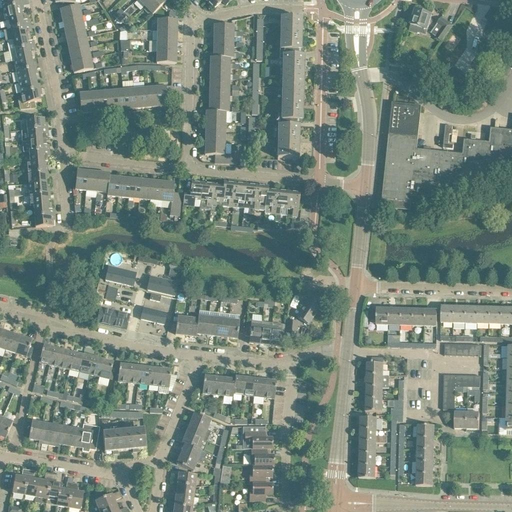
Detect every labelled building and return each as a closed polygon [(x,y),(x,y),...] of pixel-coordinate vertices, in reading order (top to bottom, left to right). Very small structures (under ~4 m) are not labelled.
[(18,0),(0,0),(2,9),(22,5),(21,0),(20,0),(19,0),(18,0)] [(166,2),(164,0),(152,0),(145,8),(152,15),(166,2)] [(207,0),(206,2),(214,9),(222,2),(226,6),(231,0),(207,0)] [(22,5),(2,9),(5,20),(22,16),(21,12),(24,11),(22,5)] [(62,21),(81,17),(79,6),(60,10),(62,21)] [(410,25),(411,26),(409,32),(418,35),(418,33),(425,36),(433,11),(419,7),(418,11),(415,10),(413,18),(410,17),(408,23),(411,24),(410,25)] [(120,9),(113,17),(117,20),(124,13),(120,9)] [(117,20),(120,23),(127,16),(124,13),(117,20)] [(22,16),(5,20),(5,21),(8,20),(10,30),(30,26),(29,20),(26,21),(25,15),(22,16)] [(64,32),(84,28),(83,23),(81,17),(62,21),(64,32)] [(300,77),(300,60),(301,56),(298,56),(298,31),(301,31),(301,19),(281,18),(280,51),(283,51),(281,126),(278,126),(278,159),(298,160),(298,148),(295,148),(296,122),(299,122),(300,101),(302,101),(303,78),(300,77)] [(452,22),(449,20),(448,23),(441,18),(437,24),(443,28),(435,38),(441,42),(452,26),(451,25),(452,22)] [(177,32),(177,21),(157,20),(157,31),(177,32)] [(119,32),(120,33),(127,31),(131,30),(127,25),(119,30),(120,31),(119,32)] [(12,41),(30,37),(29,32),(31,31),(30,26),(10,30),(12,41)] [(243,37),(243,33),(233,32),(233,26),(214,26),(214,37),(243,37)] [(86,38),(84,28),(64,32),(67,42),(86,38)] [(176,43),(177,32),(157,31),(157,42),(176,43)] [(30,37),(12,41),(7,42),(9,52),(35,47),(33,41),(31,42),(30,37)] [(233,37),(243,38),(243,37),(214,37),(213,47),(233,48),(233,37)] [(86,38),(67,42),(69,53),(88,49),(86,38)] [(176,54),(176,43),(157,42),(157,53),(176,54)] [(129,43),(120,43),(121,52),(129,52),(129,43)] [(36,53),(35,47),(9,52),(11,62),(14,62),(34,58),(33,53),(36,53)] [(213,47),(213,58),(233,59),(233,48),(213,47)] [(69,53),(71,64),(90,60),(88,49),(69,53)] [(156,64),(166,64),(176,65),(176,54),(157,53),(156,64)] [(35,59),(34,58),(14,62),(16,73),(36,69),(35,63),(32,64),(31,59),(35,59)] [(233,59),(213,58),(210,58),(210,69),(229,69),(230,59),(233,59)] [(93,70),(90,60),(71,64),(74,74),(93,70)] [(36,69),(16,73),(18,84),(36,80),(35,75),(37,74),(36,69)] [(210,69),(210,80),(229,80),(229,69),(210,69)] [(471,80),(455,69),(446,82),(462,93),(471,80)] [(36,80),(18,84),(21,94),(40,90),(39,84),(37,85),(36,80)] [(210,80),(209,91),(229,91),(229,80),(210,80)] [(166,87),(165,87),(155,88),(157,108),(168,107),(166,89),(166,87)] [(146,109),(157,108),(155,88),(144,89),(146,109)] [(135,109),(146,109),(144,89),(133,90),(135,109)] [(20,111),(36,110),(34,103),(40,101),(39,96),(42,95),(40,90),(21,94),(22,100),(18,101),(20,111)] [(124,110),(135,109),(133,90),(123,91),(124,110)] [(113,111),(124,110),(123,91),(112,92),(113,111)] [(209,91),(209,101),(229,102),(238,102),(238,97),(229,97),(229,91),(209,91)] [(113,111),(112,92),(101,93),(102,112),(113,111)] [(92,113),(102,112),(101,93),(90,94),(92,113)] [(81,114),(92,113),(90,94),(79,95),(81,114)] [(209,101),(209,112),(228,113),(229,102),(209,101)] [(464,157),(415,152),(419,109),(394,106),(383,207),(409,210),(410,195),(461,201),(463,186),(488,189),(489,175),(511,177),(511,133),(492,131),(491,145),(466,143),(464,157)] [(206,112),(205,123),(225,124),(225,113),(228,113),(209,112),(206,112)] [(26,120),(27,131),(47,130),(47,124),(44,124),(44,119),(26,120)] [(205,123),(205,134),(225,134),(225,124),(205,123)] [(27,131),(21,132),(22,143),(46,141),(45,135),(48,135),(47,130),(27,131)] [(205,145),(225,145),(225,134),(205,134),(205,145)] [(46,146),(46,141),(22,143),(23,153),(29,153),(49,151),(49,145),(46,146)] [(214,164),(237,165),(238,156),(224,155),(225,145),(205,145),(205,156),(215,156),(214,164)] [(50,157),(49,151),(29,153),(30,163),(27,163),(27,164),(48,162),(47,157),(50,157)] [(48,163),(48,162),(27,164),(28,175),(48,173),(47,167),(45,167),(44,163),(48,163)] [(75,191),(86,192),(88,172),(77,171),(75,191)] [(86,192),(97,193),(99,173),(88,172),(86,192)] [(48,179),(48,173),(28,175),(28,185),(46,184),(46,179),(48,179)] [(97,193),(107,194),(107,197),(109,177),(110,174),(99,173),(97,193)] [(107,197),(118,198),(120,178),(109,177),(107,197)] [(120,178),(118,198),(129,199),(127,208),(128,208),(131,179),(120,178)] [(131,179),(128,208),(132,209),(133,200),(140,200),(142,180),(131,179)] [(151,201),(152,182),(142,180),(140,200),(151,201)] [(163,183),(152,182),(151,201),(161,202),(163,183)] [(179,217),(180,204),(181,194),(173,194),(174,184),(163,183),(161,202),(171,203),(170,217),(179,217)] [(183,206),(194,207),(200,208),(200,210),(202,184),(191,183),(190,194),(184,194),(183,206)] [(222,208),(222,207),(224,183),(223,186),(213,185),(211,211),(210,213),(215,213),(216,207),(222,208)] [(222,207),(233,208),(235,184),(224,183),(222,207)] [(29,196),(50,194),(49,189),(47,189),(46,184),(28,185),(29,196)] [(200,210),(211,211),(213,185),(202,184),(200,210)] [(233,208),(238,209),(244,209),(246,185),(235,184),(233,208)] [(244,209),(249,210),(254,210),(256,187),(246,185),(244,209)] [(254,210),(259,211),(265,211),(264,214),(265,214),(267,188),(256,187),(254,210)] [(276,215),(278,192),(267,191),(268,188),(267,188),(265,214),(271,215),(276,215)] [(276,215),(280,216),(281,209),(287,210),(288,193),(278,192),(276,215)] [(287,210),(293,210),(292,217),(297,218),(299,194),(288,193),(287,210)] [(50,200),(50,194),(29,196),(30,206),(48,205),(47,200),(50,200)] [(34,217),(55,216),(54,210),(52,210),(51,204),(48,205),(30,206),(30,207),(33,207),(34,217)] [(34,217),(34,218),(35,228),(53,227),(53,222),(55,221),(55,216),(34,217)] [(108,268),(105,281),(132,288),(134,282),(136,274),(108,268)] [(150,277),(147,291),(174,297),(177,284),(150,277)] [(100,290),(98,294),(103,295),(102,299),(107,301),(110,289),(105,287),(104,291),(100,290)] [(151,295),(149,301),(160,303),(161,297),(151,295)] [(221,298),(221,303),(224,303),(231,304),(231,300),(228,299),(229,296),(222,295),(221,298)] [(310,298),(297,318),(308,326),(322,306),(310,298)] [(264,303),(263,308),(274,309),(274,305),(275,301),(264,299),(264,303)] [(441,307),(441,324),(453,324),(453,308),(441,307)] [(465,325),(465,308),(453,308),(453,324),(465,325)] [(477,325),(477,308),(465,308),(465,325),(477,325)] [(489,325),(490,309),(477,308),(477,325),(489,325)] [(99,309),(95,321),(126,329),(129,316),(99,309)] [(143,309),(140,320),(164,326),(166,314),(143,309)] [(501,325),(502,309),(490,309),(489,325),(501,325)] [(511,309),(502,309),(501,325),(511,325),(511,309)] [(370,312),(370,324),(376,324),(376,326),(386,326),(388,326),(389,310),(376,310),(376,312),(370,312)] [(400,327),(401,310),(389,310),(388,326),(400,327)] [(412,327),(413,311),(401,310),(400,327),(412,327)] [(412,327),(424,327),(425,311),(413,311),(412,327)] [(437,328),(437,311),(425,311),(424,327),(437,328)] [(186,337),(188,319),(177,317),(177,318),(174,318),(173,322),(177,322),(176,325),(175,335),(186,337)] [(196,338),(196,335),(199,317),(198,317),(197,320),(188,319),(186,337),(196,338)] [(196,335),(207,336),(209,318),(199,317),(196,335)] [(207,336),(217,337),(219,319),(209,318),(207,336)] [(217,337),(227,338),(229,321),(219,319),(217,337)] [(227,338),(237,340),(238,330),(239,322),(229,321),(227,338)] [(288,321),(286,338),(295,339),(297,323),(288,321)] [(249,337),(249,344),(259,345),(261,327),(262,323),(252,322),(251,322),(251,326),(250,334),(249,337)] [(261,327),(259,345),(269,346),(271,329),(272,324),(262,323),(261,327)] [(271,329),(269,346),(280,348),(281,338),(282,330),(282,325),(272,324),(271,329)] [(0,349),(5,351),(11,334),(1,331),(0,332),(0,349)] [(5,351),(16,355),(21,338),(11,334),(5,351)] [(21,338),(16,355),(26,358),(30,359),(32,353),(33,348),(30,347),(32,341),(21,338)] [(39,364),(49,366),(53,349),(43,347),(39,364)] [(59,369),(63,351),(53,349),(49,366),(59,369)] [(73,354),(63,351),(59,369),(69,371),(73,354)] [(79,373),(83,356),(73,354),(69,371),(79,373)] [(83,356),(79,373),(89,376),(93,359),(94,355),(87,354),(86,357),(83,356)] [(103,361),(93,359),(89,376),(99,378),(103,361)] [(397,372),(383,372),(383,365),(383,359),(372,359),(372,364),(367,364),(366,376),(389,377),(397,377),(397,372)] [(109,380),(111,373),(113,363),(103,361),(99,378),(109,380)] [(120,365),(118,375),(117,383),(128,384),(130,366),(120,365)] [(140,368),(130,366),(128,384),(138,385),(140,368)] [(8,379),(6,383),(11,385),(16,388),(18,383),(17,383),(19,377),(13,375),(15,370),(12,368),(8,379)] [(150,369),(140,368),(138,385),(148,386),(150,369)] [(148,386),(158,387),(161,370),(150,369),(148,386)] [(158,387),(169,389),(171,371),(161,370),(158,387)] [(389,389),(389,377),(366,376),(366,389),(383,389),(389,389)] [(212,396),(214,378),(204,377),(202,395),(212,396)] [(222,397),(224,380),(214,378),(212,396),(222,397)] [(235,378),(235,381),(233,398),(233,395),(243,396),(245,379),(235,378)] [(256,380),(245,379),(243,396),(254,398),(256,380)] [(233,398),(235,381),(224,380),(222,397),(233,398)] [(264,399),(266,381),(256,380),(254,398),(264,399)] [(274,400),(276,383),(266,381),(264,399),(274,400)] [(33,388),(32,393),(42,395),(44,388),(34,385),(33,388)] [(474,388),(468,388),(468,393),(467,396),(475,396),(475,402),(480,403),(480,391),(480,388),(474,388)] [(383,389),(366,389),(366,401),(382,401),(383,389)] [(399,389),(399,401),(394,401),(394,402),(404,402),(404,390),(399,389)] [(382,401),(366,401),(365,413),(382,413),(382,401)] [(392,416),(403,417),(404,402),(394,402),(394,409),(391,409),(391,416),(392,416)] [(455,413),(454,430),(467,430),(467,413),(455,413)] [(479,431),(479,414),(467,413),(467,430),(479,431)] [(207,430),(211,420),(194,414),(190,424),(207,430)] [(220,416),(218,420),(230,425),(230,421),(225,419),(226,418),(220,416)] [(392,432),(397,432),(397,423),(403,423),(403,417),(392,416),(392,432)] [(487,431),(487,422),(493,423),(493,418),(482,418),(482,431),(487,431)] [(13,423),(3,419),(0,424),(0,437),(5,440),(13,423)] [(377,419),(360,419),(360,431),(376,431),(377,419)] [(42,424),(41,424),(32,422),(28,440),(39,441),(42,424)] [(49,443),(48,446),(55,448),(56,445),(59,445),(62,428),(58,427),(58,424),(52,423),(52,426),(49,443)] [(52,426),(42,424),(39,441),(42,442),(41,445),(48,446),(52,426)] [(190,424),(186,434),(202,441),(206,442),(210,432),(207,430),(190,424)] [(82,431),(79,449),(83,449),(82,452),(89,454),(90,448),(95,449),(99,429),(83,426),(82,431)] [(434,439),(434,427),(418,427),(417,439),(434,439)] [(69,447),(72,429),(62,428),(59,445),(69,447)] [(251,450),(272,450),(272,439),(265,439),(265,428),(243,428),(243,450),(251,450)] [(79,449),(82,431),(72,429),(69,447),(79,449)] [(102,434),(104,453),(112,452),(112,455),(118,454),(118,452),(132,450),(133,453),(138,453),(138,450),(146,449),(144,430),(102,434)] [(376,431),(360,431),(360,443),(376,443),(376,444),(387,444),(387,437),(376,437),(376,431)] [(185,445),(201,452),(201,451),(198,450),(202,441),(186,434),(182,444),(185,445)] [(414,438),(413,443),(417,444),(417,451),(433,451),(434,439),(417,439),(414,438)] [(360,443),(359,455),(376,456),(376,444),(376,443),(360,443)] [(180,455),(197,462),(201,452),(185,445),(180,455)] [(251,450),(251,460),(254,460),(254,467),(252,467),(274,467),(274,456),(263,456),(263,450),(272,450),(251,450)] [(417,451),(417,463),(433,463),(433,451),(417,451)] [(176,465),(186,469),(193,472),(197,462),(180,455),(176,465)] [(359,455),(359,467),(375,468),(376,456),(359,455)] [(433,475),(433,463),(417,463),(416,475),(433,475)] [(229,483),(232,468),(225,467),(222,482),(229,483)] [(274,468),(274,467),(252,467),(252,474),(249,474),(249,485),(272,485),(262,485),(262,479),(272,479),(272,468),(274,468)] [(375,480),(375,468),(359,467),(359,479),(375,480)] [(29,471),(23,470),(21,478),(15,477),(12,494),(24,496),(29,471)] [(29,471),(24,496),(35,498),(38,481),(33,480),(34,472),(29,471)] [(35,498),(34,503),(46,505),(51,475),(45,474),(44,482),(38,481),(35,498)] [(188,476),(179,474),(178,478),(176,477),(175,485),(195,487),(196,476),(188,476)] [(51,475),(46,505),(57,507),(61,485),(55,484),(57,476),(51,475)] [(432,488),(432,487),(433,475),(416,475),(416,487),(432,488)] [(68,509),(72,484),(67,483),(65,491),(60,490),(61,485),(57,507),(68,509)] [(81,504),(83,494),(77,493),(78,485),(72,484),(68,509),(80,511),(81,504)] [(176,496),(193,498),(195,487),(175,485),(174,493),(176,493),(176,496)] [(272,496),(272,485),(249,485),(252,485),(252,492),(249,492),(249,493),(249,503),(262,503),(262,496),(272,496)] [(119,492),(95,502),(99,511),(102,511),(116,506),(114,501),(121,498),(119,492)] [(193,498),(176,496),(175,499),(173,499),(172,506),(192,509),(193,498)]
